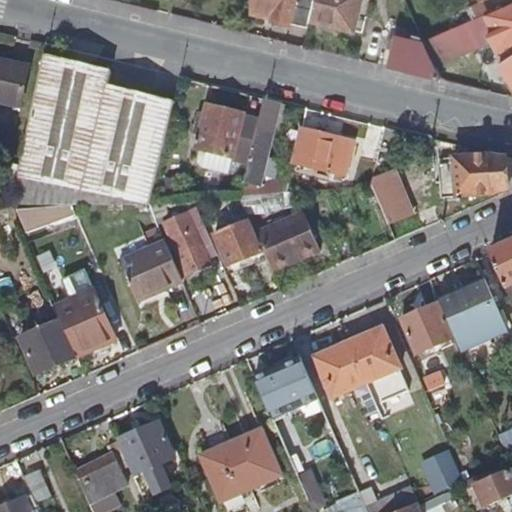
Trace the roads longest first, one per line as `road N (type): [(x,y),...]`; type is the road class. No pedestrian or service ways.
road 1 (residential): [(511,219),(0,441)]
road 2 (residential): [(0,3),(511,131)]
